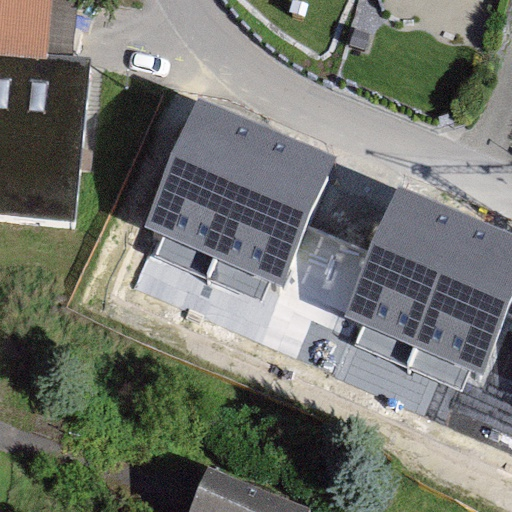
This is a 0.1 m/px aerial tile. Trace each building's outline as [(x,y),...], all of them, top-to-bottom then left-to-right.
[(0,0),(0,73),(53,79),(59,0),(0,0)] [(53,79),(0,73),(0,216),(75,224),(89,82),(53,79)] [(219,269),(268,154),(203,126),(154,241),(219,269)] [(284,297),(333,182),(268,154),(219,269),(284,297)] [(422,353),(471,239),(406,210),(357,325),(422,353)] [(487,380),(511,322),(511,255),(471,239),(422,353),(487,380)] [(285,511),(210,482),(197,511),(285,511)]
